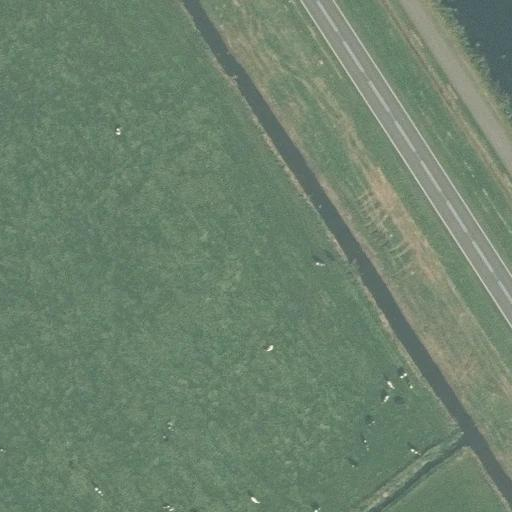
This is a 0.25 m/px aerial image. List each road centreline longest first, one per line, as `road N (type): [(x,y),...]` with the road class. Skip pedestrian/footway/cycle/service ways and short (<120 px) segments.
road 1 (trunk): [(511,302),(316,0)]
road 2 (unclassified): [(511,160),(408,0)]
